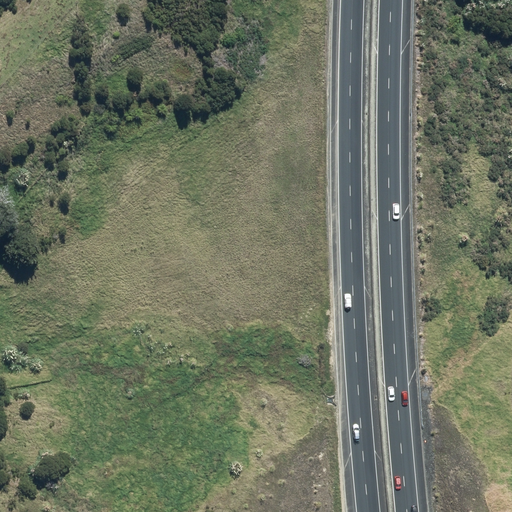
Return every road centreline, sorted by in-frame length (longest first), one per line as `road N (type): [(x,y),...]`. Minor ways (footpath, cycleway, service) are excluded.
road 1 (motorway): [(387,0),(384,117),(406,511)]
road 2 (motorway): [(368,511),(350,258),(351,0)]
